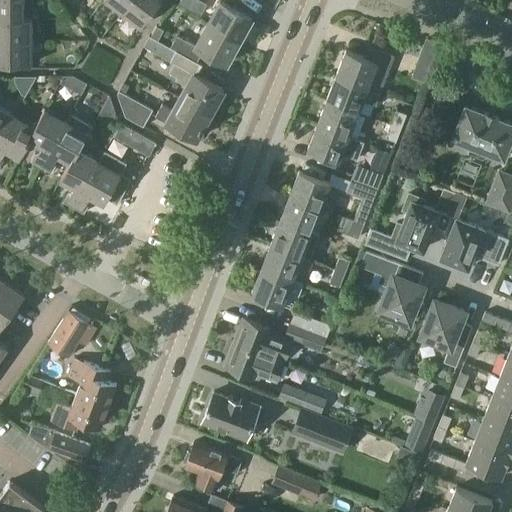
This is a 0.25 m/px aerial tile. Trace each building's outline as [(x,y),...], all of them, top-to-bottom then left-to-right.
[(24,16),(24,0),(0,0),(0,17),(24,18),(24,16)] [(108,0),(124,11),(132,0),(108,0)] [(132,0),(124,11),(142,25),(160,0),(132,0)] [(180,0),(178,4),(191,11),(196,0),(180,0)] [(220,0),(208,21),(239,39),(251,18),(220,0)] [(0,39),(33,40),(32,17),(24,16),(24,18),(0,17),(0,39)] [(226,62),(239,39),(208,21),(195,44),(177,34),(170,46),(197,61),(201,53),(206,55),(208,52),(226,62)] [(157,25),(151,35),(158,39),(163,29),(157,25)] [(185,84),(179,95),(211,112),(224,89),(198,74),(203,65),(197,61),(170,46),(158,39),(151,35),(150,34),(144,45),(175,61),(169,71),(178,76),(175,78),(185,84)] [(433,59),(439,42),(427,38),(421,54),(433,59)] [(0,62),(33,63),(33,40),(0,39),(0,62)] [(345,49),(336,74),(367,86),(372,73),(384,78),(393,55),(369,46),(365,57),(345,49)] [(367,86),(336,74),(326,98),(358,110),(362,98),(374,103),(379,90),(367,86)] [(144,126),(144,125),(153,108),(125,93),(130,86),(124,82),(118,93),(125,116),(144,126)] [(211,112),(179,95),(172,108),(162,103),(155,115),(196,138),(200,130),(201,131),(203,127),(202,127),(211,112)] [(348,135),(358,110),(326,98),(317,122),(348,135)] [(0,141),(16,113),(0,104),(0,141)] [(505,157),(511,137),(511,121),(466,104),(453,136),(505,157)] [(29,138),(30,139),(42,146),(40,151),(36,151),(31,159),(42,165),(68,119),(45,107),(36,124),(37,125),(29,138)] [(395,110),(390,122),(401,127),(406,114),(395,110)] [(16,113),(0,141),(0,164),(4,158),(4,153),(7,149),(20,157),(30,139),(29,138),(37,125),(36,124),(16,113)] [(58,155),(63,157),(71,161),(72,161),(79,148),(80,148),(89,131),(68,119),(42,165),(52,171),(57,163),(56,159),(58,155)] [(348,135),(317,122),(307,147),(339,160),(348,135)] [(395,140),(401,127),(390,122),(385,136),(395,140)] [(156,142),(146,136),(139,148),(149,154),(156,142)] [(61,178),(63,179),(76,186),(73,191),(69,192),(64,200),(75,206),(101,160),(80,148),(79,148),(72,161),(71,161),(61,178)] [(117,202),(131,177),(101,160),(75,206),(85,211),(89,204),(87,200),(91,195),(105,202),(108,196),(117,202)] [(364,178),(364,179),(379,185),(383,174),(368,168),(364,178)] [(298,169),(289,194),(320,207),(330,182),(298,169)] [(509,210),(511,202),(511,174),(499,170),(487,201),(509,210)] [(378,187),(352,176),(346,191),(361,197),(353,219),(352,219),(364,224),(378,187)] [(412,244),(423,248),(438,210),(423,204),(425,198),(409,192),(403,208),(408,210),(403,223),(397,221),(392,235),(371,226),(365,242),(407,258),(412,244)] [(289,194),(279,219),(311,231),(320,207),(289,194)] [(438,201),(435,208),(438,210),(447,213),(450,205),(438,201)] [(364,224),(352,219),(353,219),(348,217),(342,231),(358,238),(364,224)] [(509,237),(457,217),(442,256),(468,266),(473,253),(499,263),(509,237)] [(311,231),(279,219),(269,243),(301,255),(311,231)] [(269,243),(260,267),(291,280),(296,267),(309,272),(314,260),(301,255),(269,243)] [(349,258),(339,254),(334,268),(344,272),(349,258)] [(409,320),(423,285),(419,283),(423,272),(381,255),(369,285),(386,292),(379,309),(409,320)] [(291,280),(260,267),(250,292),(282,304),(287,291),(300,295),(303,284),(291,280)] [(339,285),(344,272),(334,268),(329,282),(339,285)] [(0,327),(25,293),(17,287),(15,290),(0,278),(0,327)] [(327,318),(332,320),(338,305),(339,306),(342,298),(329,293),(325,302),(332,305),(327,318)] [(421,334),(450,346),(444,361),(456,365),(472,325),(461,321),(465,310),(435,298),(421,334)] [(70,309),(64,318),(48,342),(69,356),(78,340),(85,345),(90,336),(97,326),(70,309)] [(483,319),(495,324),(498,316),(486,311),(483,319)] [(331,325),(308,316),(304,326),(327,335),(331,325)] [(495,324),(507,329),(510,321),(498,316),(495,324)] [(275,328),(245,317),(242,324),(239,323),(232,340),(285,361),(294,339),(274,331),(275,328)] [(307,344),(312,330),(290,322),(285,335),(307,344)] [(473,341),(481,344),(486,332),(478,329),(473,341)] [(227,365),(252,374),(257,376),(257,374),(277,382),(285,361),(232,340),(227,356),(229,357),(227,365)] [(473,341),(468,353),(476,356),(481,344),(473,341)] [(398,354),(395,362),(404,366),(406,361),(404,357),(398,354)] [(511,380),(511,356),(508,355),(500,376),(511,380)] [(81,379),(76,392),(108,403),(116,381),(108,378),(112,369),(84,359),(81,368),(72,365),(68,374),(81,379)] [(456,383),(464,386),(469,374),(461,371),(456,383)] [(27,374),(21,384),(39,391),(43,380),(27,374)] [(511,380),(500,376),(492,397),(511,405),(511,380)] [(321,414),(327,398),(284,382),(278,397),(301,406),(321,414)] [(459,398),(464,386),(456,383),(451,395),(459,398)] [(425,385),(414,412),(434,420),(445,393),(425,385)] [(239,400),(213,390),(202,419),(247,437),(259,404),(240,397),(239,400)] [(79,420),(99,427),(108,403),(76,392),(72,405),(59,401),(52,420),(76,429),(79,420)] [(511,429),(511,405),(492,397),(483,418),(511,429)] [(301,406),(292,429),(342,448),(351,425),(321,414),(301,406)] [(444,413),(439,425),(447,429),(452,416),(444,413)] [(511,454),(511,450),(511,429),(483,418),(475,440),(511,454)] [(91,443),(32,421),(28,434),(81,469),(91,443)] [(442,441),(447,429),(439,425),(434,437),(442,441)] [(411,426),(404,443),(422,450),(429,433),(411,426)] [(213,488),(222,466),(236,471),(240,458),(194,440),(190,450),(187,450),(184,459),(186,460),(185,464),(200,469),(195,481),(213,488)] [(481,468),(494,472),(502,476),(511,454),(475,440),(466,462),(469,463),(481,468)] [(401,444),(395,457),(416,466),(421,452),(401,444)] [(429,456),(441,461),(444,453),(432,448),(429,456)] [(441,461),(454,466),(457,458),(444,453),(441,461)] [(466,471),(469,463),(466,462),(457,458),(454,466),(466,471)] [(466,471),(478,475),(481,468),(469,463),(466,471)] [(272,482),(314,499),(322,481),(279,464),(272,482)] [(494,472),(481,468),(478,475),(491,480),(494,472)] [(0,511),(39,511),(45,506),(10,479),(0,491),(0,511)] [(411,494),(419,497),(424,485),(416,481),(411,494)] [(448,508),(457,511),(487,511),(492,501),(456,487),(448,508)] [(207,506),(173,493),(165,511),(240,511),(243,506),(232,502),(233,500),(212,492),(207,506)] [(414,508),(419,497),(411,494),(406,505),(414,508)]
